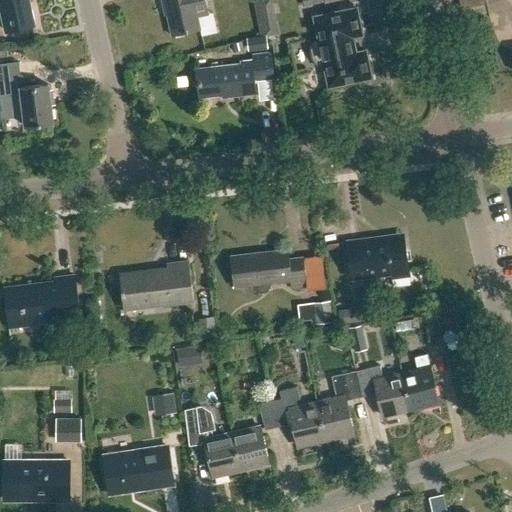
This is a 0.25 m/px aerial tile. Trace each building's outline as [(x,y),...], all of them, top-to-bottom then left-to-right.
[(0,0),(0,6),(5,31),(35,25),(29,0),(0,0)] [(161,0),(165,15),(167,15),(171,36),(200,30),(197,17),(208,15),(204,0),(161,0)] [(259,27),(277,23),(272,0),(256,0),(254,0),(259,27)] [(484,0),(459,0),(461,8),(485,3),(484,0)] [(313,58),(315,62),(319,65),(323,64),(328,88),(371,78),(365,51),(355,53),(352,38),(362,35),(356,8),(313,17),(318,41),(314,41),(312,45),(311,50),(313,58)] [(266,35),(249,37),(250,50),(267,48),(266,35)] [(241,42),(233,44),(235,51),(243,50),(241,42)] [(270,53),(253,56),(253,60),(240,62),(240,64),(196,69),(199,97),(221,95),(221,97),(256,93),(255,80),(273,78),(270,53)] [(0,98),(1,99),(2,111),(0,111),(1,119),(24,117),(25,126),(53,123),(48,84),(24,87),(22,75),(20,75),(18,62),(0,64),(0,98)] [(294,213),(303,213),(302,193),(293,194),(294,213)] [(347,241),(352,278),(392,272),(392,276),(408,274),(403,234),(347,241)] [(288,260),(287,250),(231,257),(234,287),(290,281),(291,289),(306,287),(303,258),(288,260)] [(192,301),(188,262),(166,265),(166,269),(118,275),(122,309),(192,301)] [(3,289),(8,327),(35,324),(34,321),(80,315),(75,276),(53,278),(54,283),(3,289)] [(297,318),(311,316),(312,322),(332,319),(330,298),(295,302),(297,318)] [(362,308),(338,311),(340,323),(363,321),(362,308)] [(218,338),(216,316),(201,318),(203,339),(218,338)] [(426,321),(432,347),(445,344),(439,318),(426,321)] [(330,348),(343,352),(348,338),(334,334),(330,348)] [(187,349),(176,350),(178,363),(189,362),(187,349)] [(358,374),(356,374),(362,401),(374,398),(380,422),(411,414),(402,375),(381,380),(379,369),(368,372),(364,357),(355,359),(358,374)] [(416,371),(402,375),(411,414),(438,408),(426,359),(414,362),(416,371)] [(334,400),(317,404),(326,445),(353,438),(345,405),(362,401),(356,374),(330,381),(334,400)] [(257,380),(260,395),(271,393),(268,377),(257,380)] [(56,413),(74,413),(74,399),(72,399),(72,390),(57,390),(57,399),(56,399),(56,413)] [(280,403),(271,405),(277,430),(289,427),(295,452),(326,445),(317,404),(295,409),(293,404),(298,403),(295,391),(278,395),(280,403)] [(173,393),(158,395),(160,414),(175,412),(173,393)] [(211,476),(240,469),(232,433),(214,437),(213,433),(217,432),(213,415),(203,409),(198,410),(198,411),(187,413),(190,450),(203,447),(202,445),(204,445),(211,476)] [(57,422),(57,444),(82,444),(82,422),(57,422)] [(232,433),(240,469),(268,463),(260,427),(232,433)] [(167,447),(102,459),(108,495),(173,483),(167,447)] [(3,499),(69,499),(69,462),(3,462),(3,499)] [(455,510),(454,491),(437,492),(438,511),(455,510)]
